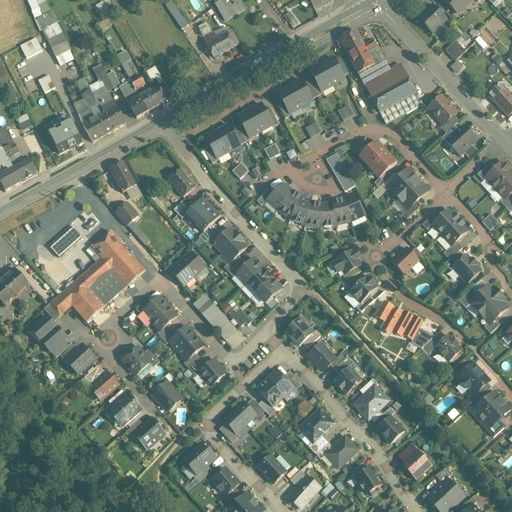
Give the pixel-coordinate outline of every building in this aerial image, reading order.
[(216,0),(219,4),(216,6),(224,20),(244,9),(238,0),(216,0)] [(308,0),(314,11),(331,2),(329,0),(308,0)] [(443,0),(456,13),(464,6),(468,6),(474,0),(443,0)] [(103,18),(110,14),(102,1),(95,5),(103,18)] [(433,6),(418,20),(432,35),(447,21),(433,6)] [(175,8),(169,12),(172,17),(179,12),(175,8)] [(62,34),(51,11),(35,19),(46,42),(62,34)] [(188,26),(179,12),(172,17),(182,30),(188,26)] [(487,21),(494,31),(504,24),(497,14),(487,21)] [(108,18),(99,24),(103,30),(112,24),(108,18)] [(201,38),(211,33),(206,22),(197,27),(201,38)] [(356,31),(339,40),(348,56),(365,47),(364,46),(356,31)] [(62,34),(46,42),(55,60),(71,52),(62,34)] [(227,34),(217,40),(214,34),(203,39),(214,60),(235,48),(227,34)] [(488,46),(479,37),(475,41),(484,50),(488,46)] [(19,46),(25,58),(42,51),(36,38),(19,46)] [(374,41),(364,46),(365,47),(368,52),(377,47),(374,41)] [(456,42),(446,52),(450,57),(461,47),(456,42)] [(365,47),(348,56),(358,75),(375,66),(368,52),(365,47)] [(461,47),(450,57),(455,62),(466,53),(461,47)] [(117,57),(122,67),(127,64),(131,61),(126,52),(117,57)] [(340,59),(335,62),(333,59),(326,63),(326,64),(322,67),(333,87),(345,80),(343,78),(348,75),(340,59)] [(455,73),(463,67),(458,61),(450,67),(455,73)] [(122,67),(130,81),(136,79),(127,64),(122,67)] [(401,65),(364,85),(380,114),(389,110),(416,95),(401,65)] [(107,76),(102,66),(93,70),(99,83),(105,94),(108,93),(114,90),(114,89),(107,76)] [(333,87),(322,67),(318,69),(317,68),(310,72),(314,80),(309,82),(317,98),(323,95),(322,93),(333,87)] [(155,69),(147,74),(152,82),(156,80),(159,85),(160,87),(164,85),(155,69)] [(122,89),(113,73),(107,76),(114,89),(114,90),(115,92),(122,89)] [(42,93),(54,89),(49,76),(38,80),(42,93)] [(140,98),(144,96),(143,94),(140,89),(145,86),(140,77),(136,79),(130,81),(132,85),(140,98)] [(83,78),(77,81),(82,89),(87,85),(83,78)] [(301,81),(299,81),(296,82),(296,84),(290,88),(301,109),(313,102),(312,101),(317,98),(309,82),(303,85),(301,81)] [(105,94),(99,83),(90,88),(97,103),(96,103),(102,114),(116,106),(108,93),(105,94)] [(132,85),(121,91),(129,104),(140,98),(132,85)] [(160,87),(151,92),(159,107),(173,100),(164,85),(160,87)] [(505,91),(500,85),(489,96),(493,102),(508,118),(511,114),(511,97),(506,91),(505,91)] [(89,88),(81,92),(90,111),(97,107),(95,104),(96,103),(97,103),(90,88),(89,88)] [(290,88),(284,91),(282,90),(279,92),(278,94),(282,101),(277,104),(285,120),(291,117),(290,115),(301,109),(290,88)] [(159,107),(151,92),(144,96),(140,98),(148,113),(159,107)] [(416,95),(389,110),(392,116),(420,101),(416,95)] [(441,97),(428,110),(443,126),(444,126),(454,117),(457,114),(441,97)] [(129,104),(128,104),(137,120),(148,113),(140,98),(129,104)] [(97,107),(90,111),(79,116),(83,125),(102,114),(96,103),(95,104),(97,107)] [(265,113),(261,105),(254,110),(250,113),(261,133),(272,127),(274,129),(279,126),(271,110),(265,113)] [(116,106),(102,114),(111,134),(126,125),(116,106)] [(349,107),(343,110),(349,120),(354,117),(349,107)] [(349,120),(343,110),(338,113),(344,123),(349,120)] [(389,110),(380,114),(383,121),(392,116),(389,110)] [(250,113),(246,115),(245,114),(238,118),(242,126),(237,129),(245,144),(251,141),(250,139),(261,133),(250,113)] [(83,125),(82,126),(93,144),(111,134),(102,114),(83,125)] [(26,115),(16,119),(22,131),(32,126),(26,115)] [(47,132),(59,156),(83,144),(71,121),(69,122),(67,117),(51,124),(53,129),(47,132)] [(454,117),(444,126),(443,126),(441,129),(446,135),(455,127),(459,123),(454,117)] [(316,124),(311,127),(317,137),(322,134),(316,124)] [(237,129),(232,131),(229,126),(227,126),(224,127),(223,129),(217,133),(229,154),(245,144),(237,129)] [(317,137),(311,127),(306,130),(311,140),(317,137)] [(446,135),(442,139),(446,144),(447,143),(459,131),(455,127),(446,135)] [(459,131),(447,143),(459,156),(461,158),(465,155),(472,148),(470,146),(476,140),(464,127),(459,131)] [(18,154),(5,130),(0,132),(0,146),(2,149),(21,184),(38,175),(29,159),(16,166),(15,165),(13,157),(18,154)] [(217,133),(211,136),(209,135),(206,137),(205,139),(210,146),(204,150),(212,165),(219,162),(218,160),(229,154),(217,133)] [(365,138),(352,151),(359,159),(372,146),(365,138)] [(299,145),(303,152),(308,149),(305,142),(299,145)] [(372,146),(359,159),(369,170),(387,153),(377,142),(372,146)] [(275,146),(270,148),(275,159),(280,156),(275,146)] [(472,148),(465,155),(470,161),(479,152),(473,146),(472,148)] [(275,159),(270,148),(264,151),(270,162),(275,159)] [(21,184),(2,149),(0,150),(0,168),(1,170),(3,169),(4,170),(5,170),(9,171),(0,176),(0,183),(5,194),(21,185),(21,184)] [(387,153),(369,170),(379,180),(380,181),(387,173),(397,164),(387,153)] [(337,155),(326,161),(330,167),(340,161),(337,155)] [(340,161),(330,167),(333,172),(343,166),(340,161)] [(123,162),(109,170),(117,184),(131,176),(123,162)] [(491,163),(477,176),(483,182),(485,180),(485,179),(496,169),(491,163)] [(496,169),(485,179),(485,180),(495,190),(491,194),(492,194),(511,175),(511,173),(503,163),(496,169)] [(249,173),(241,165),(237,169),(245,177),(249,173)] [(343,166),(333,172),(336,177),(346,171),(343,166)] [(252,171),(256,178),(262,174),(258,167),(252,171)] [(245,177),(237,169),(232,173),(240,181),(245,177)] [(181,170),(168,180),(183,198),(195,189),(181,170)] [(399,179),(388,189),(388,190),(398,200),(418,181),(416,179),(415,179),(413,177),(413,176),(408,170),(399,179)] [(346,171),(336,177),(339,183),(349,177),(346,171)] [(387,173),(380,181),(379,180),(375,184),(379,189),(382,187),(381,187),(391,178),(387,173)] [(391,178),(381,187),(382,187),(386,192),(388,190),(388,189),(399,179),(395,175),(391,178)] [(511,175),(492,194),(495,191),(503,199),(505,201),(511,194),(511,175)] [(131,176),(117,184),(123,194),(127,192),(137,187),(131,176)] [(349,177),(339,183),(342,188),(352,182),(349,177)] [(418,181),(398,200),(408,211),(417,203),(429,192),(424,187),(423,187),(420,185),(420,183),(418,181)] [(352,182),(342,188),(345,193),(355,187),(352,182)] [(274,195),(267,202),(279,212),(292,193),(289,190),(288,187),(286,186),(284,186),(274,195)] [(137,187),(127,192),(135,206),(145,200),(137,187)] [(247,198),(252,193),(245,188),(241,193),(247,198)] [(270,190),(257,203),(261,207),(267,202),(274,195),(270,190)] [(292,193),(279,212),(291,220),(292,220),(301,200),(302,199),(292,193)] [(511,194),(505,201),(503,199),(499,202),(506,209),(511,203),(511,194)] [(365,217),(353,196),(351,195),(348,197),(348,199),(343,201),(351,223),(365,217)] [(173,197),(164,204),(169,210),(177,203),(173,197)] [(191,211),(186,216),(204,234),(212,226),(221,217),(202,199),(191,211)] [(301,200),(292,220),(291,220),(290,222),(306,227),(311,204),(301,200)] [(343,201),(332,203),(333,205),(336,227),(351,223),(343,201)] [(140,217),(128,203),(115,215),(127,228),(140,217)] [(417,203),(408,211),(400,218),(404,223),(421,208),(417,203)] [(311,204),(306,227),(321,229),(322,205),(311,204)] [(333,205),(322,205),(321,229),(337,229),(336,227),(333,205)] [(187,207),(178,216),(182,220),(186,216),(191,211),(187,207)] [(440,219),(432,226),(433,227),(442,237),(460,221),(455,215),(453,217),(448,211),(440,219)] [(86,217),(77,225),(82,231),(95,220),(90,214),(89,214),(87,212),(83,214),(86,217)] [(436,214),(423,226),(427,232),(433,227),(432,226),(440,219),(436,214)] [(491,215),(482,223),(490,232),(499,224),(491,215)] [(460,221),(442,237),(451,247),(452,248),(457,243),(468,233),(463,227),(465,226),(460,221)] [(212,226),(204,234),(199,239),(205,245),(218,232),(212,226)] [(74,229),(51,250),(54,253),(53,253),(59,260),(83,239),(77,232),(74,229)] [(223,237),(214,245),(214,246),(223,254),(240,239),(235,233),(234,234),(230,230),(223,237)] [(102,260),(58,298),(69,310),(72,308),(87,324),(145,272),(121,245),(122,243),(115,235),(114,237),(109,232),(91,248),(102,260)] [(218,232),(205,245),(210,250),(214,246),(214,245),(223,237),(218,232)] [(240,239),(223,254),(231,263),(231,264),(238,257),(247,249),(244,245),(244,244),(240,239)] [(457,243),(452,248),(451,247),(443,255),(450,262),(458,253),(463,249),(457,243)] [(407,250),(392,263),(404,276),(419,263),(411,254),(407,250)] [(423,259),(415,250),(411,254),(419,263),(423,259)] [(352,252),(337,262),(338,263),(333,266),(340,278),(343,277),(345,275),(345,276),(358,268),(361,267),(357,260),(359,259),(356,254),(354,255),(352,252)] [(206,268),(192,253),(181,263),(194,278),(206,268)] [(458,253),(450,262),(445,266),(451,272),(453,270),(453,269),(464,259),(458,253)] [(238,257),(231,264),(231,263),(224,269),(229,275),(243,262),(238,257)] [(464,259),(453,269),(453,270),(468,285),(481,273),(476,268),(478,266),(472,260),(471,262),(466,257),(464,259)] [(247,267),(238,275),(247,285),(263,270),(254,260),(247,267)] [(243,262),(229,275),(234,279),(238,275),(247,267),(243,262)] [(181,263),(169,273),(183,288),(194,278),(181,263)] [(358,268),(345,276),(345,275),(343,277),(346,283),(362,273),(358,268)] [(15,270),(0,283),(0,302),(5,309),(30,287),(15,270)] [(263,270),(247,285),(256,295),(273,280),(263,270)] [(367,277),(349,294),(360,305),(360,306),(370,297),(378,289),(376,286),(376,285),(371,280),(370,280),(367,277)] [(273,280),(256,295),(266,305),(282,290),(273,280)] [(479,297),(471,304),(480,313),(500,295),(494,289),(491,291),(488,288),(479,297)] [(472,290),(459,302),(466,310),(471,304),(479,297),(472,290)] [(480,313),(479,314),(489,325),(490,326),(498,318),(508,309),(503,304),(505,302),(500,295),(480,313)] [(205,297),(194,306),(198,311),(209,302),(205,297)] [(370,297),(360,306),(360,305),(356,309),(361,314),(374,302),(370,297)] [(58,298),(49,307),(60,319),(69,310),(58,298)] [(151,306),(143,313),(152,323),(168,308),(160,298),(151,306)] [(146,301),(136,310),(140,316),(143,313),(151,306),(146,301)] [(209,302),(198,311),(202,316),(213,306),(209,302)] [(423,324),(403,313),(401,317),(392,312),(394,309),(384,303),(375,318),(385,323),(381,331),(391,336),(396,328),(404,333),(403,336),(413,342),(420,330),(423,324)] [(236,333),(213,306),(202,316),(226,342),(236,333)] [(44,311),(55,323),(60,319),(49,307),(44,311)] [(168,308),(152,323),(160,332),(168,326),(177,318),(168,308)] [(252,323),(240,310),(236,314),(235,314),(245,325),(248,327),(252,323)] [(245,325),(235,314),(236,314),(234,311),(229,315),(241,329),(245,325)] [(498,318),(490,326),(489,325),(485,328),(491,335),(503,324),(498,318)] [(32,333),(41,343),(57,329),(48,319),(32,333)] [(313,335),(305,326),(307,324),(302,319),(298,322),(286,333),(300,348),(313,335)] [(511,320),(501,331),(506,336),(511,330),(511,320)] [(168,326),(160,332),(160,333),(157,335),(162,340),(173,331),(168,326)] [(177,336),(170,343),(178,353),(195,338),(186,328),(177,336)] [(64,341),(66,339),(57,329),(41,343),(51,353),(64,341)] [(435,338),(420,330),(413,342),(411,344),(422,350),(424,348),(435,338)] [(511,330),(506,336),(506,337),(502,340),(508,346),(511,342),(511,330)] [(173,331),(162,340),(167,346),(170,343),(177,336),(173,331)] [(435,338),(424,348),(430,354),(436,349),(436,348),(442,342),(437,336),(435,338)] [(452,342),(448,337),(442,342),(436,348),(436,349),(440,353),(439,354),(444,359),(445,358),(449,363),(462,352),(457,347),(458,346),(453,341),(452,342)] [(195,338),(178,353),(187,362),(195,356),(204,348),(195,338)] [(51,353),(56,360),(59,357),(70,348),(64,341),(51,353)] [(70,348),(59,357),(65,363),(77,351),(78,351),(72,345),(70,348)] [(336,362),(321,346),(309,357),(324,373),(336,362)] [(140,355),(136,350),(123,362),(136,377),(150,365),(150,364),(143,356),(141,354),(140,355)] [(78,351),(77,351),(65,363),(78,377),(96,361),(87,352),(78,351)] [(160,364),(148,351),(143,356),(150,364),(150,365),(154,369),(160,364)] [(195,356),(187,362),(184,365),(189,370),(199,361),(195,356)] [(199,361),(189,370),(196,378),(199,375),(206,368),(199,361)] [(225,375),(213,362),(206,368),(199,375),(205,382),(206,381),(211,388),(225,375)] [(480,372),(474,366),(467,372),(463,372),(459,375),(459,379),(463,384),(467,384),(469,386),(469,390),(475,396),(487,385),(489,383),(485,378),(482,378),(479,375),(480,372)] [(101,373),(94,379),(96,382),(91,386),(93,388),(106,376),(98,368),(97,369),(101,373)] [(362,382),(349,368),(333,383),(338,388),(337,388),(342,393),(342,392),(346,397),(362,382)] [(97,369),(85,379),(91,386),(96,382),(94,379),(101,373),(97,369)] [(294,390),(277,372),(267,382),(283,399),(294,390)] [(93,388),(91,390),(102,402),(119,387),(108,375),(93,388)] [(283,399),(267,382),(257,391),(273,409),(283,399)] [(167,384),(153,396),(168,413),(175,407),(175,405),(179,406),(180,396),(177,393),(175,393),(167,384)] [(487,385),(477,394),(481,399),(492,389),(487,385)] [(375,388),(355,407),(369,421),(389,403),(375,388)] [(122,392),(113,400),(117,404),(126,396),(122,392)] [(484,405),(474,413),(475,414),(472,416),(486,431),(488,429),(489,430),(497,422),(510,411),(495,394),(484,405)] [(113,408),(109,412),(116,421),(119,418),(126,426),(135,418),(134,416),(140,411),(127,396),(113,408)] [(113,400),(109,404),(113,408),(117,404),(113,400)] [(479,400),(468,411),(472,416),(475,414),(474,413),(484,405),(479,400)] [(256,418),(243,404),(234,413),(246,426),(256,418)] [(320,411),(300,430),(313,445),(334,425),(320,411)] [(448,415),(452,420),(457,416),(453,411),(448,415)] [(246,426),(234,413),(224,422),(236,435),(246,426)] [(405,433),(390,418),(377,430),(391,446),(405,433)] [(144,427),(133,436),(133,437),(147,452),(165,436),(151,420),(144,427)] [(139,422),(126,434),(130,439),(133,437),(133,436),(144,427),(139,422)] [(497,422),(489,430),(488,429),(486,431),(494,439),(504,429),(497,422)] [(286,423),(280,427),(283,432),(289,429),(286,423)] [(276,440),(282,434),(275,426),(269,432),(276,440)] [(333,450),(326,457),(339,470),(358,452),(345,438),(333,450)] [(329,445),(317,457),(321,461),(326,457),(333,450),(329,445)] [(201,446),(183,462),(196,476),(197,477),(207,467),(216,459),(210,452),(208,453),(201,446)] [(425,461),(416,452),(406,462),(410,466),(405,470),(416,482),(430,468),(424,462),(425,461)] [(271,457),(258,469),(274,486),(287,474),(271,457)] [(207,467),(197,477),(196,476),(194,479),(199,485),(212,473),(207,467)] [(225,469),(212,481),(217,486),(215,487),(221,493),(222,492),(227,497),(236,489),(240,486),(225,469)] [(369,471),(354,480),(364,494),(368,491),(370,495),(383,487),(377,478),(374,479),(372,477),(373,477),(369,471)] [(312,486),(306,480),(289,499),(302,511),(316,494),(310,488),(312,486)] [(449,511),(464,499),(448,481),(428,500),(438,511),(449,511)] [(227,497),(222,501),(226,506),(240,494),(236,489),(227,497)] [(253,502),(247,496),(230,511),(231,511),(261,511),(257,507),(258,507),(253,502)]
